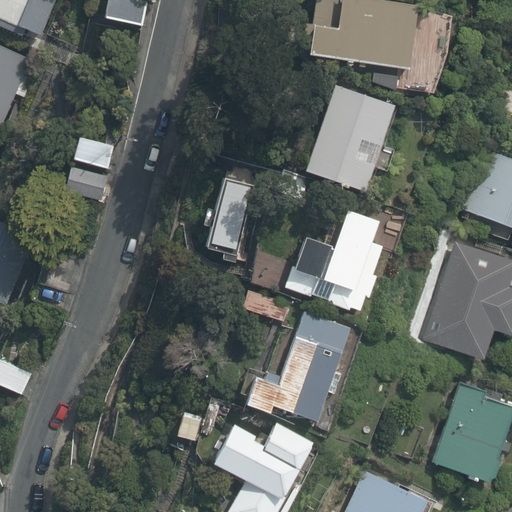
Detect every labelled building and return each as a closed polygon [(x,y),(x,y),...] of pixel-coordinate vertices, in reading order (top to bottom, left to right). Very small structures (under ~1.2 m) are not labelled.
[(0,0),(0,29),(1,28),(22,38),(39,0),(0,0)] [(105,0),(103,33),(149,36),(151,0),(105,0)] [(420,3),(398,0),(315,0),(307,54),(409,68),(420,3)] [(0,121),(6,124),(33,63),(0,48),(0,121)] [(511,61),(492,52),(470,102),(511,121),(511,61)] [(396,104),(334,83),(301,169),(363,193),(396,104)] [(74,171),(114,179),(121,145),(81,137),(74,171)] [(511,155),(489,147),(465,208),(511,224),(511,155)] [(114,179),(74,171),(67,205),(107,213),(114,179)] [(225,185),(213,256),(241,261),(254,190),(225,185)] [(305,235),(286,286),(359,312),(384,244),(373,240),(380,220),(348,209),(335,246),(305,235)] [(36,232),(0,217),(0,299),(5,301),(36,232)] [(511,283),(511,254),(459,236),(421,341),(483,363),(495,330),(511,335),(511,334),(511,287),(511,283)] [(44,249),(26,307),(72,321),(90,263),(44,249)] [(246,291),(241,312),(285,323),(290,303),(246,291)] [(257,375),(247,403),(272,413),(275,405),(318,420),(352,328),(305,311),(279,383),(257,375)] [(0,353),(0,385),(21,392),(30,363),(0,353)] [(499,395),(455,381),(427,466),(485,485),(511,406),(497,404),(499,395)] [(200,445),(203,422),(183,419),(179,442),(200,445)] [(243,479),(225,511),(277,511),(297,471),(302,473),(314,442),(277,423),(268,437),(236,421),(214,462),(243,479)] [(366,467),(345,511),(423,511),(430,497),(366,467)]
